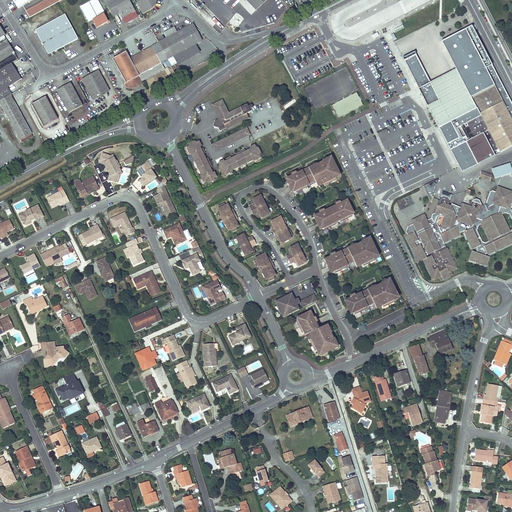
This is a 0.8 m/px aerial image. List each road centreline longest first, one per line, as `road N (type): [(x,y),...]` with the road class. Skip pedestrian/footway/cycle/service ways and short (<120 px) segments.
road 1 (residential): [(257,297),(192,319),(127,198),(0,257)]
road 2 (unclassified): [(253,412),(154,462),(7,511)]
road 3 (residential): [(290,281),(239,205),(239,195),(253,187),(267,188),(297,216),(315,270)]
road 4 (unclassified): [(174,4),(51,72),(37,63),(0,1)]
road 5 (primary): [(176,117),(206,84),(347,0)]
road 6 (unclassified): [(166,135),(219,246),(257,297)]
road 7 (primary): [(0,185),(83,141),(138,123)]
road 8 (unknown): [(51,72),(19,96),(38,139),(31,151),(0,113)]
road 9 (unclassified): [(461,313),(347,366)]
